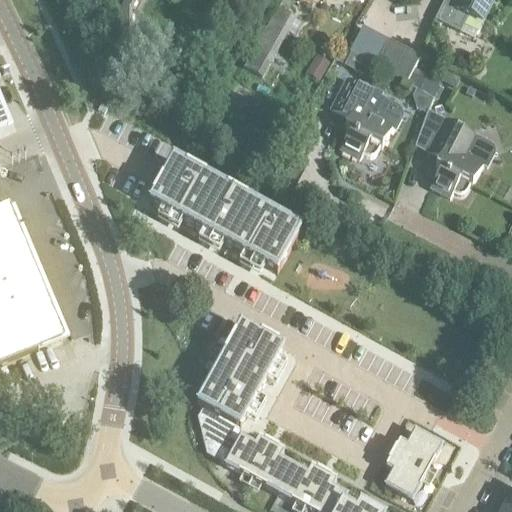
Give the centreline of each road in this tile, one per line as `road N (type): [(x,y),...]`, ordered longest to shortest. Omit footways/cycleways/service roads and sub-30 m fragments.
road 1 (residential): [(454,428),(160,272),(115,280)]
road 2 (residential): [(115,280),(0,7)]
road 3 (residential): [(105,473),(121,360),(115,280)]
road 4 (residential): [(511,275),(392,214)]
